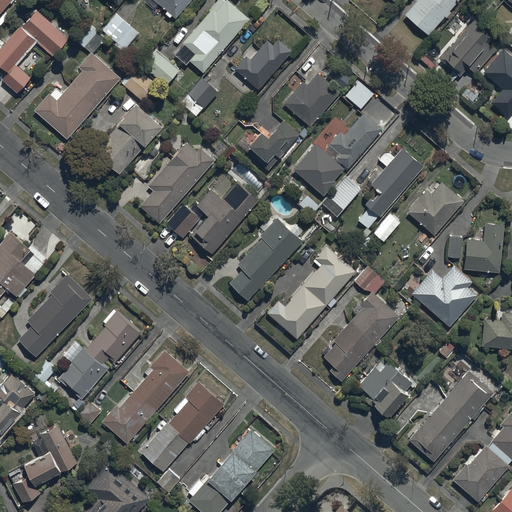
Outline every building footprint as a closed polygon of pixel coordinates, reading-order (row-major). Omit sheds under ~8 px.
[(0,0),(0,11),(10,0),(0,0)] [(156,0),(167,10),(165,12),(170,16),(172,14),(175,17),(190,0),(156,0)] [(189,58),(202,70),(249,17),(230,0),(213,0),(208,7),(210,9),(182,40),(184,42),(175,52),(186,62),(189,58)] [(457,0),(415,0),(404,13),(428,34),(445,15),(447,17),(452,12),(449,10),(457,0)] [(0,64),(7,71),(1,77),(16,91),(30,76),(16,63),(37,41),(52,54),(68,37),(37,8),(20,26),(19,24),(2,42),(0,39),(0,64)] [(138,32),(116,12),(101,29),(115,41),(114,43),(122,51),(138,32)] [(494,35),(474,18),(440,58),(460,75),(467,67),(475,73),(496,48),(488,42),(494,35)] [(86,19),(73,36),(93,52),(106,36),(86,19)] [(292,51),(278,38),(273,43),(268,39),(260,47),(254,42),(244,53),(246,55),(235,67),(258,88),(292,51)] [(511,111),(511,55),(503,48),(483,72),(502,89),(492,100),(509,115),(511,111)] [(179,69),(155,49),(142,65),(166,85),(179,69)] [(91,51),(78,65),(79,66),(75,71),(78,74),(62,93),(56,88),(50,94),(49,92),(34,109),(67,138),(120,77),(91,51)] [(351,79),(336,64),(327,74),(342,88),(351,79)] [(163,91),(138,68),(123,84),(148,107),(163,91)] [(340,91),(318,72),(307,84),(302,80),(283,101),(310,125),(340,91)] [(217,90),(201,76),(179,102),(195,116),(217,90)] [(361,108),(374,93),(358,79),(345,94),(361,108)] [(163,124),(136,101),(119,121),(119,122),(94,151),(120,174),(163,124)] [(334,179),(344,167),(340,163),(342,161),(349,167),(383,127),(363,111),(344,133),(340,130),(324,149),(315,142),(293,169),(324,195),(336,180),(334,179)] [(268,136),(262,130),(244,149),(267,170),(300,133),(284,119),(268,136)] [(214,159),(199,146),(196,150),(186,141),(147,185),(153,190),(140,205),(160,223),(214,159)] [(368,227),(379,214),(380,215),(424,165),(403,146),(371,182),(380,191),(374,198),(370,195),(365,202),(369,205),(358,218),(368,227)] [(360,187),(346,174),(322,202),(337,215),(360,187)] [(223,197),(211,187),(196,204),(207,214),(190,234),(212,252),(258,197),(238,179),(223,197)] [(434,234),(463,199),(441,180),(431,192),(426,188),(407,212),(434,234)] [(319,205),(307,194),(298,203),(311,215),(319,205)] [(199,218),(183,203),(166,222),(182,237),(199,218)] [(392,214),(389,212),(374,232),(384,240),(400,221),(399,220),(400,218),(393,213),(392,214)] [(289,228),(277,216),(260,234),(263,236),(238,262),(243,268),(229,282),(247,299),(259,287),(262,291),(267,286),(263,283),(304,240),(299,234),(303,230),(295,221),(289,228)] [(504,224),(485,222),(483,239),(467,238),(464,267),(500,271),(504,224)] [(32,248),(10,230),(0,242),(0,292),(5,287),(17,297),(37,273),(22,260),(32,248)] [(462,235),(449,234),(447,256),(460,258),(462,235)] [(356,269),(326,244),(313,260),(319,265),(285,305),(278,299),(267,312),(279,323),(277,326),(284,331),(286,328),(298,337),(326,303),(331,307),(337,300),(333,297),(356,269)] [(442,277),(432,268),(411,292),(449,326),(478,294),(468,286),(472,281),(454,264),(442,277)] [(355,279),(370,292),(371,290),(374,292),(385,280),(367,265),(355,279)] [(19,338),(20,339),(37,355),(92,297),(67,273),(50,291),(52,293),(27,319),(32,324),(19,338)] [(359,304),(363,307),(322,352),(325,354),(323,356),(334,365),(330,369),(342,380),(400,315),(371,291),(359,304)] [(114,361),(142,330),(117,308),(115,310),(113,309),(103,321),(105,323),(104,324),(105,325),(85,348),(76,339),(63,354),(72,362),(59,378),(82,398),(109,366),(104,362),(109,356),(114,361)] [(511,312),(501,312),(501,319),(484,318),(482,346),(511,347),(511,312)] [(127,442),(189,370),(164,348),(144,371),(147,374),(120,406),(117,403),(102,421),(127,442)] [(410,379),(382,355),(358,385),(368,393),(364,399),(372,405),(374,402),(388,414),(389,413),(391,414),(408,393),(405,390),(410,385),(413,387),(416,383),(411,378),(410,379)] [(55,368),(45,358),(33,371),(44,381),(55,368)] [(493,391),(469,370),(409,439),(433,460),(493,391)] [(0,431),(35,392),(20,379),(23,376),(17,371),(14,374),(11,372),(0,384),(0,431)] [(225,403),(198,380),(185,395),(186,396),(175,409),(178,411),(169,422),(167,420),(166,422),(162,419),(157,425),(161,428),(141,450),(164,469),(188,441),(190,443),(225,403)] [(101,409),(89,399),(78,412),(90,422),(101,409)] [(511,409),(500,423),(503,425),(491,439),(493,441),(488,446),(486,444),(468,465),(466,463),(453,477),(479,500),(509,464),(507,463),(511,458),(511,409)] [(77,461),(57,423),(29,438),(39,455),(24,463),(29,473),(13,482),(23,501),(40,491),(36,483),(77,461)] [(218,511),(274,448),(250,427),(208,476),(206,474),(201,480),(198,477),(187,491),(193,495),(189,500),(203,511),(218,511)] [(135,511),(149,496),(107,460),(84,487),(97,497),(84,511),(135,511)] [(180,477),(169,467),(157,481),(168,491),(180,477)] [(491,511),(511,511),(511,488),(511,487),(490,511),(491,511)]
